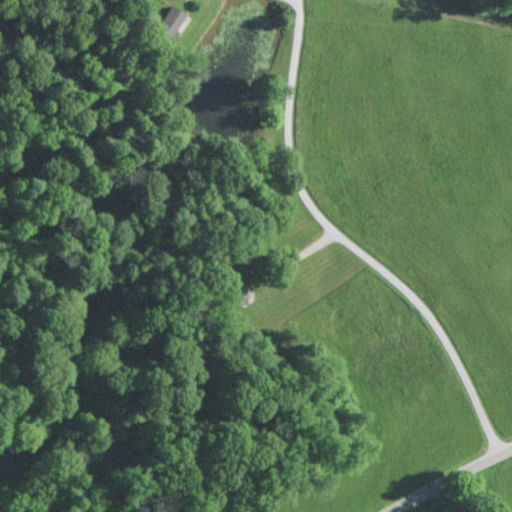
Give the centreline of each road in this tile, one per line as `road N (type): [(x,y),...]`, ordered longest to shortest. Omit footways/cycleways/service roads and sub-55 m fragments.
road 1 (residential): [(506,449),(451,333),(424,296),(333,220),(311,188),(298,159),(298,0)]
road 2 (residential): [(385,511),(511,446)]
